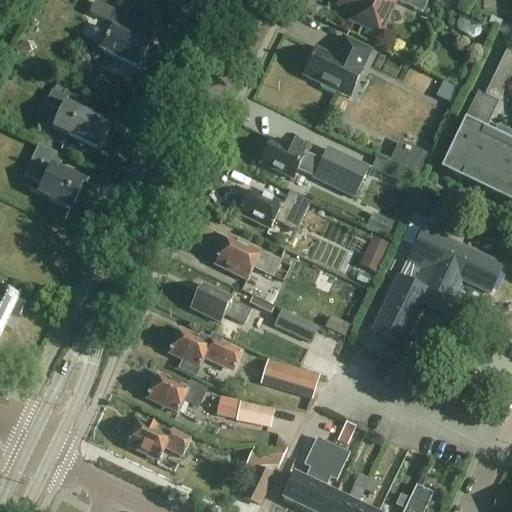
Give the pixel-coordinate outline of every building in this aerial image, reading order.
[(428,4),(418,0),(341,0),(338,6),(356,14),(351,24),(379,37),(395,0),(396,0),(423,13),(428,4)] [(118,28),(124,17),(96,4),(90,15),(111,25),(98,53),(138,72),(148,49),(137,43),(140,38),(118,28)] [(427,15),(417,25),(434,42),(444,32),(427,15)] [(483,41),(491,29),(470,15),(462,27),(483,41)] [(361,73),(370,53),(343,40),(337,52),(339,53),(335,60),(317,51),(304,77),(323,87),(322,89),(331,94),(332,91),(351,100),(363,74),(361,73)] [(20,59),(32,52),(27,43),(14,49),(20,59)] [(70,48),(63,62),(102,81),(109,67),(70,48)] [(465,176),(483,138),(486,132),(499,103),(511,75),(511,55),(507,53),(486,97),(479,93),(441,172),(462,182),(465,176)] [(96,103),(67,89),(62,98),(52,93),(45,107),(60,114),(51,131),(98,154),(110,128),(88,118),(96,103)] [(484,185),(502,148),(483,138),(465,176),(484,185)] [(304,153),(283,142),(280,148),(272,144),(261,166),(293,181),(298,172),(315,180),(315,181),(353,200),(368,170),(329,151),(322,164),(303,155),(304,153)] [(397,142),(387,164),(416,177),(417,177),(427,155),(400,143),(397,142)] [(70,211),(83,184),(56,171),(62,158),(39,147),(24,177),(42,186),(38,195),(70,211)] [(504,194),(511,176),(511,152),(502,148),(484,185),(504,194)] [(394,182),(399,171),(377,160),(371,171),(394,182)] [(271,232),(275,223),(297,233),(311,205),(290,195),(284,207),(252,192),(240,217),(271,232)] [(433,218),(428,228),(445,236),(450,226),(433,218)] [(427,228),(410,264),(407,263),(373,333),(373,334),(402,348),(422,307),(444,318),(445,316),(461,284),(489,297),(502,270),(438,240),(438,238),(440,235),(427,228)] [(317,250),(338,263),(349,244),(328,231),(317,250)] [(273,279),(280,263),(230,239),(216,267),(248,282),(254,270),(273,279)] [(370,239),(363,255),(372,259),(367,271),(373,274),(386,246),(370,239)] [(6,282),(0,279),(0,335),(9,316),(18,318),(24,306),(0,293),(0,286),(2,282),(5,283),(6,282)] [(245,326),(251,313),(231,303),(232,301),(203,286),(191,311),(221,325),(225,316),(245,326)] [(312,347),(320,330),(283,313),(275,329),(312,347)] [(345,338),(349,330),(330,321),(326,330),(345,338)] [(213,340),(210,346),(181,332),(170,356),(180,361),(177,368),(196,378),(205,359),(223,368),(232,350),(213,340)] [(400,365),(405,355),(389,346),(383,357),(400,365)] [(279,363),(274,379),(302,388),(307,372),(279,363)] [(242,367),(236,380),(258,390),(264,377),(242,367)] [(188,391),(159,377),(148,400),(178,415),(184,402),(197,409),(206,393),(191,385),(188,391)] [(271,431),(275,412),(240,406),(236,424),(271,431)] [(171,439),(140,424),(128,447),(144,455),(143,457),(153,462),(154,460),(160,463),(166,450),(183,458),(190,443),(173,435),(171,439)] [(348,448),(356,430),(347,426),(338,444),(348,448)] [(385,449),(388,442),(375,437),(372,444),(385,449)] [(303,511),(333,448),(317,441),(303,468),(309,471),(304,482),(293,477),(281,501),(303,511)] [(349,456),(333,448),(303,511),(304,511),(328,511),(336,497),(325,492),(330,481),(336,484),(349,456)] [(249,467),(280,467),(288,451),(256,451),(249,467)] [(217,469),(205,501),(230,510),(241,477),(217,469)] [(261,507),(275,478),(260,471),(246,500),(261,507)] [(364,492),(368,482),(359,478),(354,487),(364,492)] [(368,482),(364,492),(373,497),(378,487),(368,482)] [(336,497),(328,511),(354,511),(357,507),(364,492),(354,487),(347,503),(336,497)] [(426,511),(434,497),(423,492),(422,491),(418,489),(406,511),(426,511)] [(405,511),(410,502),(400,498),(396,507),(405,511)]
